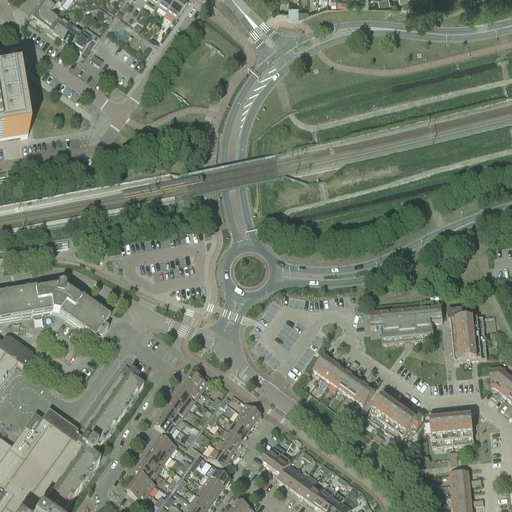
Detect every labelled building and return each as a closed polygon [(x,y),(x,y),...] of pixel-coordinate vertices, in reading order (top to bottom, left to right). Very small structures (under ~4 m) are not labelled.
[(57,6),(48,0),(41,0),(40,2),(42,4),(34,14),(35,20),(49,17),(57,7),(57,6)] [(61,9),(67,0),(48,0),(57,6),(57,7),(61,9)] [(153,13),(156,9),(162,0),(148,0),(147,2),(144,6),(153,13)] [(162,0),(156,9),(165,15),(176,0),(175,0),(162,0)] [(182,5),(176,0),(165,15),(175,22),(187,5),(184,3),(182,5)] [(49,17),(35,20),(36,25),(47,33),(45,35),(51,39),(60,25),(49,17)] [(63,21),(60,25),(51,39),(54,41),(56,39),(62,44),(72,28),(63,21)] [(82,35),(72,28),(62,44),(68,48),(66,50),(70,52),(82,35)] [(81,57),(86,50),(91,42),(95,45),(98,41),(84,31),(82,35),(70,52),(73,54),(76,54),(81,57)] [(95,45),(91,42),(86,50),(90,53),(95,45)] [(86,50),(81,57),(85,60),(90,53),(86,50)] [(0,143),(27,139),(14,64),(0,53),(0,143)] [(102,65),(93,59),(89,64),(99,70),(102,65)] [(0,323),(51,315),(58,317),(93,342),(96,337),(101,340),(107,331),(103,329),(109,320),(72,294),(70,297),(64,293),(64,291),(64,290),(63,289),(62,288),(61,288),(60,288),(59,288),(58,289),(57,290),(57,291),(49,292),(48,288),(0,296),(0,323)] [(382,347),(423,343),(434,342),(432,326),(442,325),(441,309),(369,316),(370,332),(380,331),(382,347)] [(450,325),(451,334),(449,335),(449,338),(450,352),(451,352),(451,355),(453,355),(454,365),(487,362),(482,321),(462,323),(461,313),(446,314),(448,325),(450,325)] [(0,511),(62,511),(63,511),(68,504),(70,506),(71,505),(76,497),(82,489),(80,488),(85,480),(90,473),(92,474),(93,474),(99,466),(95,463),(101,454),(98,452),(104,443),(101,442),(107,435),(112,427),(114,429),(120,420),(126,412),(132,404),(143,389),(135,383),(138,378),(133,374),(132,374),(127,370),(124,368),(121,373),(110,389),(99,404),(93,412),(87,421),(77,435),(79,437),(82,439),(81,441),(76,448),(80,442),(74,438),(76,435),(71,432),(68,429),(62,425),(47,415),(42,422),(42,423),(41,423),(35,419),(34,418),(24,432),(20,437),(19,439),(17,442),(16,444),(11,450),(0,442),(0,390),(1,388),(7,381),(13,372),(17,366),(21,369),(22,370),(25,370),(27,369),(32,362),(31,357),(9,341),(4,342),(1,346),(0,345),(0,511)] [(321,379),(333,364),(324,358),(313,373),(321,379)] [(330,385),(341,370),(333,364),(321,379),(330,385)] [(338,391),(349,376),(341,370),(330,385),(338,391)] [(499,395),(511,381),(500,372),(489,373),(491,392),(494,392),(499,395)] [(201,396),(208,386),(203,383),(199,380),(192,376),(186,385),(201,396)] [(346,397),(357,381),(349,376),(338,391),(346,397)] [(355,403),(366,387),(357,381),(346,397),(355,403)] [(511,381),(499,395),(507,402),(511,395),(511,381)] [(201,396),(186,385),(180,394),(195,404),(201,396)] [(366,387),(355,403),(363,409),(374,393),(366,387)] [(195,404),(180,394),(173,402),(189,413),(195,404)] [(385,395),(366,422),(400,446),(412,429),(416,432),(423,422),(411,413),(412,412),(409,410),(409,409),(398,401),(398,402),(395,400),(394,401),(385,395)] [(189,413),(173,402),(167,411),(182,422),(189,413)] [(246,407),(239,416),(254,427),(261,418),(246,407)] [(182,422),(167,411),(161,420),(176,431),(182,422)] [(456,413),(449,414),(442,414),(442,415),(439,415),(439,417),(429,418),(432,451),(473,447),(470,414),(459,415),(459,413),(456,414),(456,413)] [(239,416),(233,425),(248,436),(254,427),(239,416)] [(176,431),(161,420),(154,429),(169,440),(176,431)] [(233,425),(227,434),(242,445),(248,436),(233,425)] [(220,443),(236,454),(242,445),(227,434),(220,443)] [(155,448),(170,459),(176,450),(161,439),(155,448)] [(214,452),(229,462),(236,454),(220,443),(214,452)] [(170,459),(155,448),(148,457),(163,468),(170,459)] [(262,466),(272,473),(282,458),(273,451),(262,466)] [(229,462),(214,452),(208,461),(223,471),(229,462)] [(163,468),(148,457),(142,466),(157,476),(163,468)] [(272,473),(280,479),(288,468),(289,468),(292,464),(282,458),(272,473)] [(157,476),(142,466),(135,475),(139,478),(140,477),(151,485),(157,476)] [(277,483),(286,489),(297,474),(289,468),(288,468),(280,479),(277,483)] [(215,471),(209,480),(224,491),(230,482),(215,471)] [(286,489),(295,496),(306,480),(297,474),(286,489)] [(170,486),(174,488),(177,484),(163,475),(160,479),(170,486)] [(449,477),(450,488),(469,486),(468,475),(449,477)] [(133,486),(148,497),(155,488),(151,485),(140,477),(139,478),(133,486)] [(209,480),(202,489),(218,500),(224,491),(209,480)] [(315,487),(306,480),(295,496),(304,502),(315,487)] [(148,497),(133,486),(127,495),(142,506),(148,497)] [(470,496),(469,486),(450,488),(451,498),(470,496)] [(304,502),(313,508),(324,493),(315,487),(304,502)] [(202,489),(196,498),(211,509),(218,500),(202,489)] [(324,493),(313,508),(318,511),(323,511),(332,499),(324,493)] [(471,506),(470,496),(451,498),(452,508),(471,506)] [(196,498),(190,507),(197,511),(208,511),(211,509),(196,498)] [(323,511),(336,511),(341,505),(332,499),(323,511)] [(231,511),(251,511),(238,502),(231,511)]
